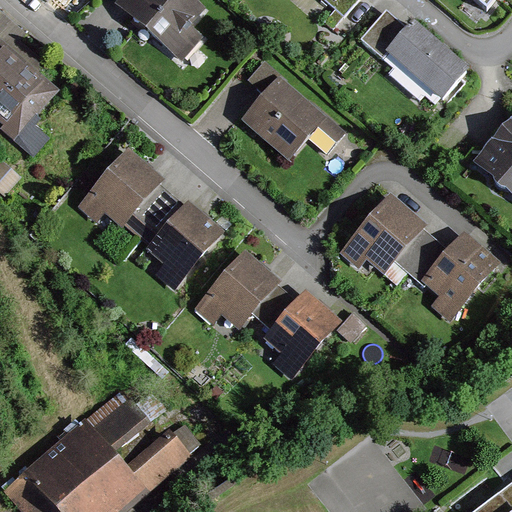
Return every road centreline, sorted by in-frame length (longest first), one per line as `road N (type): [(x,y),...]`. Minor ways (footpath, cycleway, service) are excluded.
road 1 (residential): [(314,266),(25,0)]
road 2 (track): [(181,478),(268,419),(473,344),(511,292)]
road 3 (residential): [(408,0),(471,51),(493,56),(511,42)]
